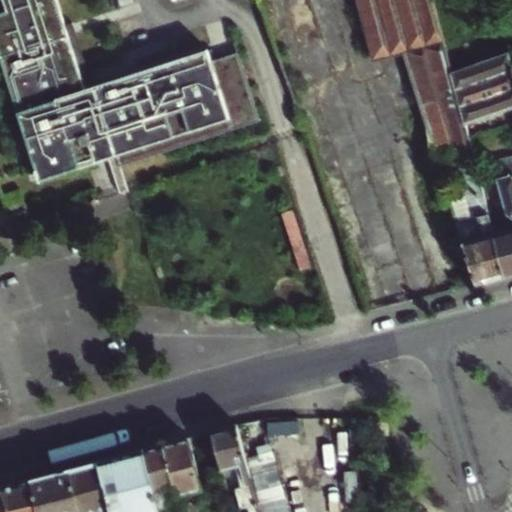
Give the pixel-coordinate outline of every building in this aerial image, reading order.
[(0,0),(0,55),(44,191),(86,178),(79,156),(106,148),(114,145),(121,166),(261,121),(239,52),(212,61),(209,51),(94,88),(87,90),(66,25),(57,0),(0,0)] [(458,94),(452,70),(433,0),(356,0),(373,60),(402,52),(420,106),(458,94)] [(94,88),(73,23),(66,25),(87,90),(94,88)] [(473,118),(511,105),(511,52),(511,49),(452,70),(458,94),(420,106),(426,125),(463,114),(473,118)] [(463,157),(482,152),(466,124),(473,118),(463,114),(426,125),(446,161),(463,157)] [(122,194),(130,192),(121,166),(114,145),(106,148),(122,194)] [(478,284),(506,277),(490,217),(480,177),(482,152),(463,157),(471,219),(458,222),(478,284)] [(490,217),(506,277),(511,275),(511,176),(506,178),(503,171),(497,172),(507,213),(490,217)] [(247,511),(262,511),(239,423),(213,430),(229,490),(235,489),(241,508),(246,507),(247,511)] [(204,488),(191,436),(166,443),(177,485),(184,511),(200,511),(195,490),(204,488)] [(167,488),(177,485),(166,443),(146,448),(163,511),(176,511),(174,502),(171,503),(167,488)] [(163,511),(146,448),(101,460),(113,507),(114,511),(163,511)] [(101,460),(34,479),(40,511),(92,511),(113,507),(101,460)] [(40,511),(34,479),(4,487),(9,511),(40,511)] [(9,511),(4,487),(0,487),(0,511),(9,511)]
